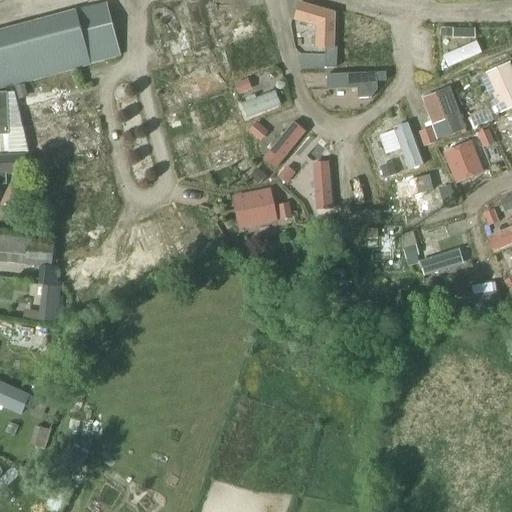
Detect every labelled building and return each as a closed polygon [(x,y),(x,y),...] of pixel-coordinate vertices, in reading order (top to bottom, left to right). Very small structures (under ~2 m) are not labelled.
[(197,38),(210,36),(205,0),(199,0),(192,1),(197,38)] [(331,11),(329,0),(299,0),(300,13),(331,11)] [(0,36),(0,89),(118,57),(105,6),(74,15),(74,16),(0,36)] [(218,12),(221,24),(237,21),(234,8),(218,12)] [(511,20),(446,23),(447,54),(463,54),(462,36),(494,35),(511,34),(511,20)] [(232,69),(278,59),(271,29),(226,39),(232,69)] [(379,49),(378,35),(346,36),(346,50),(379,49)] [(179,55),(185,68),(218,54),(212,41),(179,55)] [(474,121),(511,104),(511,55),(480,68),(493,99),(469,110),(474,121)] [(350,86),(349,73),(317,75),(318,88),(350,86)] [(35,94),(48,91),(44,78),(32,82),(35,94)] [(251,110),(285,97),(279,82),(245,95),(251,110)] [(438,82),(414,89),(418,101),(427,99),(433,118),(447,115),(438,82)] [(205,125),(240,111),(230,86),(195,99),(205,125)] [(0,136),(6,136),(7,154),(25,153),(11,94),(0,95),(0,136)] [(26,108),(29,120),(71,109),(68,97),(26,108)] [(82,101),(86,115),(102,111),(99,97),(82,101)] [(298,114),(266,151),(279,162),(310,124),(298,114)] [(259,134),(273,129),(269,115),(254,120),(259,134)] [(382,126),(389,147),(405,142),(412,164),(427,159),(412,116),(382,126)] [(511,117),(498,123),(511,155),(511,154),(511,117)] [(80,118),(55,126),(59,137),(45,142),(49,154),(88,141),(80,118)] [(427,138),(440,134),(435,120),(422,125),(427,138)] [(184,147),(200,141),(195,128),(179,134),(184,147)] [(244,130),(212,141),(219,160),(251,149),(244,130)] [(475,170),(486,166),(475,135),(448,144),(461,184),(478,178),(475,170)] [(310,194),(337,193),(336,154),(309,155),(310,194)] [(0,185),(4,185),(4,175),(23,174),(22,157),(0,157),(0,185)] [(427,208),(421,189),(440,182),(434,166),(397,180),(409,214),(427,208)] [(95,187),(91,175),(78,179),(76,172),(61,177),(67,196),(95,187)] [(444,181),(451,201),(462,197),(455,177),(444,181)] [(237,186),(241,220),(280,216),(276,182),(237,186)] [(507,206),(511,203),(511,186),(501,191),(507,206)] [(487,203),(489,218),(502,216),(501,201),(487,203)] [(211,203),(198,208),(211,242),(224,238),(211,203)] [(511,224),(486,235),(492,250),(511,242),(511,224)] [(67,245),(101,240),(99,226),(64,231),(67,245)] [(0,263),(38,268),(36,287),(41,287),(37,320),(54,322),(58,287),(55,287),(57,268),(50,267),(53,243),(0,237),(0,263)] [(134,239),(137,265),(160,263),(157,237),(134,239)] [(73,265),(100,262),(98,250),(71,254),(73,265)] [(86,297),(127,277),(121,264),(79,283),(86,297)] [(0,361),(6,364),(14,344),(0,338),(0,361)] [(35,401),(0,384),(0,407),(19,416),(22,409),(30,412),(35,401)] [(126,419),(140,413),(132,396),(119,402),(126,419)] [(28,448),(43,452),(49,433),(34,428),(28,448)]
